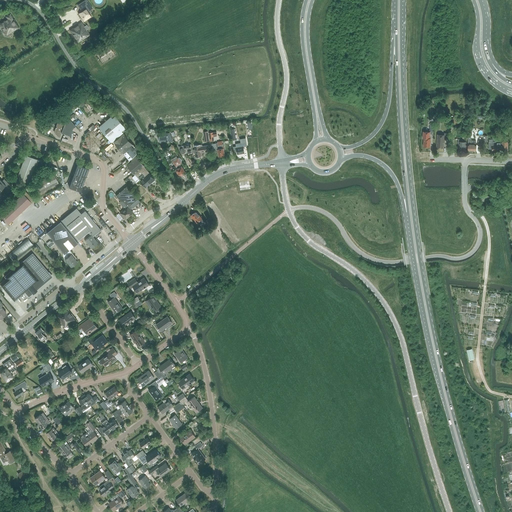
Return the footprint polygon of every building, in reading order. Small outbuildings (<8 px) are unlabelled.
[(86,0),(85,0),(77,5),(82,12),(79,13),(84,22),(91,17),(88,12),(88,11),(92,8),(86,0)] [(5,32),(7,36),(19,28),(10,14),(6,17),(7,19),(0,23),(0,28),(1,28),(4,33),(5,32)] [(69,29),(78,43),(91,35),(82,23),(78,25),(77,24),(69,29)] [(99,127),(112,143),(127,130),(114,114),(99,127)] [(66,120),(64,124),(63,128),(66,130),(64,134),(70,136),(73,128),(75,126),(68,118),(66,120)] [(63,128),(64,124),(62,123),(60,123),(60,124),(57,125),(56,127),(55,128),(56,128),(54,132),(54,133),(58,137),(60,137),(61,133),(64,134),(66,130),(63,128)] [(423,131),(422,138),(424,138),(423,147),(430,147),(431,138),(430,138),(430,136),(430,134),(433,134),(434,127),(430,127),(430,131),(423,131)] [(114,142),(129,160),(139,152),(123,133),(114,142)] [(164,141),(168,140),(168,142),(174,141),(170,133),(158,134),(159,142),(164,141)] [(436,147),(444,148),(444,139),(447,140),(448,133),(444,133),(444,135),(437,135),(436,147)] [(500,142),(493,142),(493,140),(496,140),(497,135),(492,135),(492,139),(489,139),(489,142),(489,148),(492,148),(492,151),(500,151),(499,143),(500,143),(500,142)] [(470,144),(470,140),(470,137),(468,137),(468,140),(468,151),(476,151),(476,144),(476,141),(472,141),(472,144),(470,144)] [(236,146),(233,147),(234,152),(237,151),(237,154),(238,154),(239,154),(240,154),(241,154),(244,153),(243,146),(247,146),(246,138),(240,139),(241,143),(236,144),(236,146)] [(466,142),(461,141),(461,139),(458,139),(458,144),(459,144),(458,150),(465,151),(466,142)] [(223,148),(224,148),(224,144),(223,144),(222,141),(217,142),(218,143),(212,144),(212,149),(211,149),(211,151),(217,150),(219,157),(220,157),(222,157),(222,156),(223,156),(223,155),(225,155),(223,148)] [(502,143),(500,143),(499,143),(500,151),(507,151),(507,142),(502,142),(502,143)] [(184,149),(191,148),(191,144),(182,146),(182,145),(178,147),(182,154),(185,152),(184,149)] [(208,146),(202,146),(202,145),(201,145),(195,146),(194,146),(195,150),(192,150),(193,154),(195,153),(196,158),(203,157),(202,152),(208,152),(208,146)] [(175,155),(171,157),(173,161),(172,161),(176,167),(177,166),(178,168),(177,169),(176,170),(179,175),(180,177),(183,175),(182,173),(185,171),(182,166),(181,164),(181,162),(181,161),(181,160),(180,159),(182,158),(177,150),(175,151),(174,152),(174,153),(175,155)] [(17,179),(28,183),(35,165),(39,166),(41,161),(37,160),(25,155),(17,179)] [(140,181),(146,187),(155,180),(144,167),(144,166),(136,156),(131,161),(132,162),(127,166),(134,175),(135,174),(136,176),(133,178),(137,184),(140,181)] [(81,189),(89,168),(77,164),(72,178),(70,185),(69,187),(78,190),(79,191),(80,190),(81,189)] [(58,182),(55,176),(54,175),(33,185),(36,191),(37,191),(38,194),(40,193),(58,184),(58,182)] [(0,188),(1,190),(4,187),(5,186),(6,187),(9,184),(4,179),(2,181),(0,179),(0,188)] [(116,195),(116,196),(121,201),(120,202),(119,203),(125,209),(120,213),(126,220),(133,213),(130,210),(132,208),(133,208),(140,202),(127,186),(116,195)] [(23,194),(0,215),(0,216),(8,225),(34,201),(26,192),(24,193),(23,194)] [(64,218),(61,220),(61,221),(78,242),(81,240),(89,233),(91,235),(85,239),(91,247),(98,242),(93,236),(94,235),(95,235),(101,230),(88,214),(87,214),(84,210),(80,213),(76,208),(64,218)] [(199,221),(201,224),(204,222),(196,212),(195,213),(193,213),(191,215),(191,216),(197,223),(199,221)] [(61,220),(46,232),(64,255),(70,250),(78,243),(78,242),(61,221),(61,220)] [(10,256),(14,261),(33,245),(27,239),(8,255),(10,256)] [(65,259),(71,266),(77,262),(74,257),(75,256),(70,250),(64,255),(63,257),(65,259)] [(6,279),(0,283),(0,284),(14,301),(26,291),(29,295),(51,276),(32,253),(4,277),(6,279)] [(133,287),(137,292),(137,293),(143,290),(142,289),(149,285),(144,278),(138,282),(135,278),(133,279),(127,283),(131,288),(133,287)] [(110,300),(108,302),(116,313),(122,308),(120,305),(118,303),(114,297),(117,295),(114,292),(110,295),(112,298),(111,299),(110,299),(110,300)] [(154,296),(147,301),(152,307),(154,310),(155,310),(156,311),(157,312),(161,309),(161,308),(160,306),(156,300),(154,296)] [(68,326),(72,323),(73,325),(74,324),(75,324),(78,322),(76,320),(66,307),(55,316),(65,328),(68,326)] [(119,320),(124,326),(135,318),(131,312),(119,320)] [(168,317),(156,325),(161,331),(162,333),(165,331),(164,329),(172,323),(168,317)] [(86,321),(76,329),(79,333),(84,330),(87,335),(97,328),(92,321),(90,318),(86,321)] [(35,332),(38,335),(37,335),(42,341),(46,337),(43,334),(45,332),(40,327),(35,332)] [(145,342),(140,335),(142,334),(139,329),(130,335),(138,346),(145,342)] [(96,340),(94,337),(88,341),(91,345),(92,344),(96,350),(107,342),(102,335),(96,340)] [(51,351),(47,346),(43,349),(48,355),(49,354),(51,357),(54,355),(51,352),(51,351)] [(113,357),(117,354),(113,348),(111,350),(108,352),(109,354),(100,360),(105,366),(115,359),(113,357)] [(175,353),(181,362),(187,357),(181,349),(175,353)] [(78,366),(82,372),(93,365),(88,359),(78,366)] [(159,373),(162,376),(163,378),(166,376),(164,374),(175,366),(170,359),(159,367),(162,372),(159,373)] [(3,365),(6,368),(0,372),(6,381),(13,377),(10,373),(15,370),(13,367),(14,366),(10,360),(3,365)] [(39,379),(43,386),(54,380),(48,371),(51,370),(51,367),(49,363),(43,367),(47,374),(39,379)] [(61,376),(63,379),(72,372),(67,366),(68,366),(67,366),(66,365),(62,368),(63,369),(58,372),(58,373),(59,372),(61,376)] [(138,380),(143,386),(154,378),(149,371),(138,380)] [(178,382),(183,388),(183,389),(194,381),(190,374),(178,382)] [(16,391),(13,393),(16,397),(23,393),(23,392),(25,391),(24,389),(26,387),(25,385),(27,384),(24,381),(14,388),(16,391)] [(162,395),(157,388),(158,387),(156,384),(155,385),(155,386),(148,391),(156,400),(162,395)] [(106,393),(110,399),(119,393),(115,387),(106,393)] [(85,394),(82,395),(91,406),(96,403),(100,401),(96,396),(93,398),(89,393),(86,396),(85,394)] [(83,398),(79,401),(82,406),(80,408),(84,413),(87,411),(86,410),(91,406),(82,395),(81,396),(83,398)] [(187,401),(188,402),(188,401),(185,397),(180,401),(180,402),(182,405),(183,405),(182,404),(183,404),(184,405),(183,404),(187,401)] [(188,401),(188,402),(196,413),(203,408),(194,397),(188,401)] [(158,407),(163,413),(173,406),(169,400),(158,407)] [(71,409),(73,407),(69,401),(60,408),(64,414),(66,416),(72,411),(71,409)] [(119,406),(120,408),(122,411),(129,406),(125,401),(119,406)] [(173,407),(175,410),(182,405),(180,402),(173,407)] [(79,406),(75,410),(79,415),(81,418),(85,415),(84,413),(80,408),(79,406)] [(122,411),(124,413),(126,416),(132,411),(129,406),(122,411)] [(120,408),(113,414),(114,416),(115,416),(122,411),(120,408)] [(122,411),(115,416),(119,423),(123,420),(119,416),(124,413),(122,411)] [(98,414),(102,419),(111,431),(118,426),(114,420),(109,423),(105,418),(101,412),(98,414)] [(34,419),(38,424),(47,418),(43,413),(34,419)] [(169,419),(176,429),(182,424),(175,415),(169,419)] [(47,418),(38,424),(42,429),(50,423),(47,418)] [(86,424),(91,432),(95,429),(90,421),(89,421),(87,418),(84,420),(86,424)] [(111,431),(102,419),(100,421),(104,426),(102,428),(101,427),(98,429),(102,434),(105,432),(106,434),(111,431)] [(53,428),(52,429),(46,433),(52,441),(59,435),(53,428)] [(180,438),(185,444),(195,437),(190,431),(180,438)] [(93,432),(89,435),(87,432),(83,435),(85,438),(82,440),(87,447),(98,438),(93,432)] [(193,441),(195,445),(203,439),(203,438),(200,436),(199,437),(199,436),(193,441)] [(140,444),(143,448),(151,443),(147,438),(140,444)] [(57,447),(61,452),(69,446),(67,443),(68,443),(66,441),(64,442),(57,447)] [(0,456),(3,462),(6,461),(7,461),(9,464),(18,459),(13,449),(10,451),(10,450),(6,452),(0,442),(0,456)] [(195,450),(191,453),(194,457),(194,458),(195,458),(196,459),(195,460),(196,459),(199,464),(205,459),(198,449),(203,445),(200,442),(193,447),(195,450)] [(69,446),(61,452),(65,457),(67,455),(70,458),(73,455),(71,452),(70,450),(71,449),(69,446)] [(125,463),(126,463),(128,466),(134,462),(132,458),(135,456),(130,449),(128,451),(127,450),(123,453),(124,455),(121,457),(125,463)] [(136,455),(138,458),(145,454),(142,450),(136,455)] [(147,456),(146,457),(147,458),(150,463),(152,462),(153,463),(157,460),(156,459),(161,456),(156,450),(147,456)] [(145,454),(139,458),(141,462),(147,458),(146,457),(147,456),(145,454)] [(109,464),(110,464),(109,465),(115,474),(122,469),(119,464),(118,465),(114,461),(113,462),(113,461),(112,461),(110,462),(109,464)] [(157,466),(152,470),(152,469),(148,471),(152,476),(153,475),(153,474),(154,472),(157,470),(161,477),(171,470),(166,463),(159,468),(157,466)] [(127,468),(130,473),(135,469),(132,465),(127,468)] [(139,468),(143,473),(147,470),(143,465),(139,468)] [(126,468),(122,470),(126,474),(125,475),(127,477),(130,474),(126,468)] [(18,474),(22,480),(28,476),(24,470),(18,474)] [(91,479),(95,485),(105,478),(100,471),(95,475),(95,476),(91,479)] [(128,491),(133,497),(139,493),(136,490),(137,489),(134,485),(137,483),(131,475),(127,478),(132,485),(126,489),(128,491)] [(139,481),(145,489),(150,485),(147,480),(148,479),(146,476),(145,477),(143,475),(138,479),(139,480),(139,481)] [(100,490),(99,490),(103,496),(110,491),(109,490),(113,486),(117,483),(113,477),(109,480),(104,483),(106,485),(100,490)] [(176,500),(181,506),(192,498),(188,492),(176,500)] [(110,506),(114,511),(124,504),(119,497),(112,501),(114,503),(110,506)]
